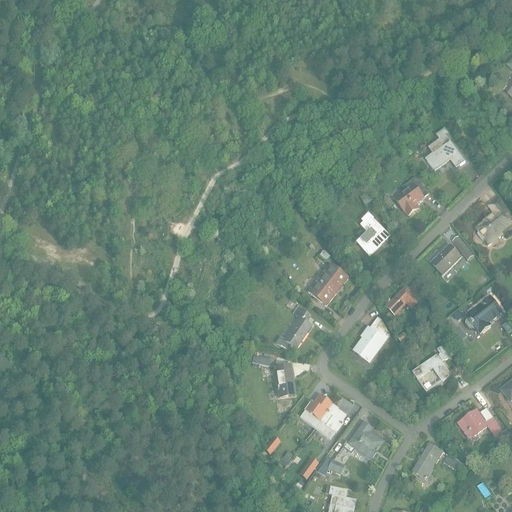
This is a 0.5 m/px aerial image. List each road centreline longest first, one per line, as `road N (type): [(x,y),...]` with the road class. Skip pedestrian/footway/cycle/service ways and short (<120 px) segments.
road 1 (residential): [(511,153),(400,263),(321,360),(321,371),(413,437)]
road 2 (track): [(234,511),(248,471),(241,429),(197,342),(160,305)]
road 3 (residential): [(413,437),(511,358)]
